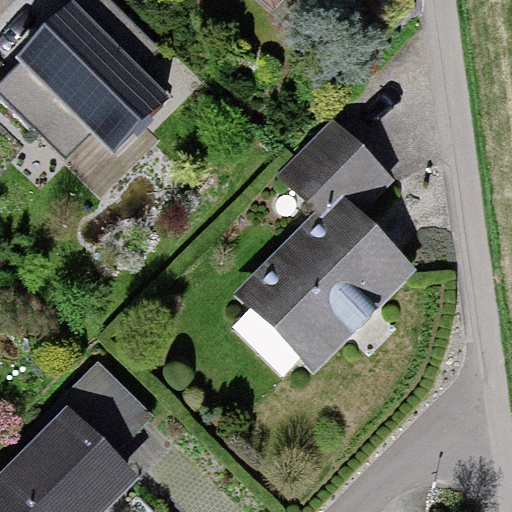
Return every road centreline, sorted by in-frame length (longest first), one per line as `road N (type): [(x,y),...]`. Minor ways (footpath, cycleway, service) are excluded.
road 1 (residential): [(442,0),(485,393)]
road 2 (residential): [(360,511),(485,393)]
road 3 (residential): [(485,393),(502,511)]
